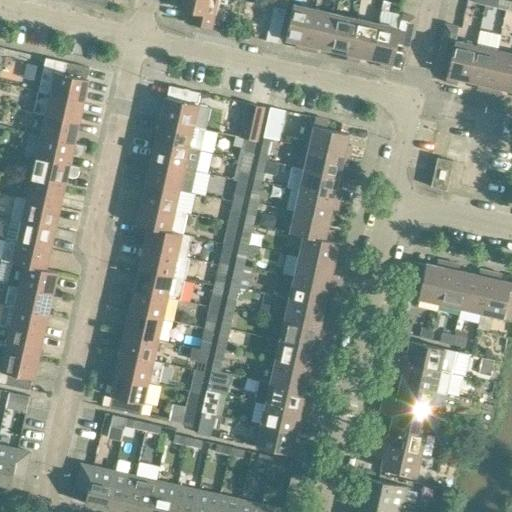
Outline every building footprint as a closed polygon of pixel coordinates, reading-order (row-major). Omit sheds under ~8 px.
[(190,11),(187,23),(211,28),(217,0),(181,0),(179,8),(190,11)] [(293,4),(285,39),(295,42),(294,47),(305,50),(314,9),(293,4)] [(283,17),(285,9),(273,7),(271,14),(283,17)] [(317,47),(327,49),(335,14),(314,9),(305,50),(316,52),(317,47)] [(377,24),(370,58),(380,61),(378,66),(390,69),(394,49),(406,52),(414,17),(401,14),(398,14),(388,11),(380,10),(377,24)] [(283,17),(271,14),(266,40),(278,43),(283,17)] [(356,19),(335,14),(327,49),(337,51),(336,57),(347,59),(356,19)] [(360,56),(370,58),(377,24),(356,19),(347,59),(358,62),(360,56)] [(445,24),(435,67),(447,70),(445,81),(456,84),(458,78),(468,80),(476,46),(454,41),(457,27),(445,24)] [(476,89),(487,91),(497,51),(476,46),(468,80),(478,83),(476,89)] [(511,54),(497,51),(487,91),(498,94),(500,88),(510,90),(511,80),(511,54)] [(38,91),(83,101),(88,80),(86,79),(89,67),(45,57),(38,91)] [(164,97),(159,118),(205,129),(210,107),(197,104),(199,92),(169,86),(169,85),(166,97),(164,97)] [(33,112),(45,115),(78,122),(83,101),(38,91),(33,112)] [(263,106),(247,103),(240,137),(244,137),(256,140),(263,106)] [(270,108),(263,137),(272,139),(278,140),(284,111),(270,108)] [(74,143),(78,122),(45,115),(44,115),(40,136),(74,143)] [(325,129),(327,120),(315,117),(308,147),(349,157),(351,145),(345,144),(348,134),(325,129)] [(159,118),(154,140),(200,150),(205,129),(159,118)] [(40,136),(35,157),(69,164),(71,155),(78,156),(82,154),(84,146),(74,144),(74,143),(40,136)] [(239,159),(251,161),(256,140),(244,137),(239,159)] [(196,171),(200,150),(154,140),(150,161),(196,171)] [(261,146),(258,158),(267,160),(270,148),(261,146)] [(346,168),(349,157),(308,147),(303,168),(338,176),(340,166),(346,168)] [(35,157),(30,178),(64,185),(66,176),(73,178),(77,175),(79,167),(69,164),(35,157)] [(446,190),(452,161),(437,157),(430,186),(446,190)] [(258,160),(253,179),(262,181),(265,172),(267,160),(258,158),(258,160)] [(235,179),(238,180),(246,182),(251,161),(239,159),(235,179)] [(150,161),(145,182),(179,189),(191,192),(196,171),(150,161)] [(284,186),(289,187),(339,199),(342,188),(336,186),(338,176),(303,168),(289,165),(284,186)] [(59,207),(64,185),(30,178),(26,199),(59,207)] [(253,179),(249,200),(258,202),(262,181),(253,179)] [(238,180),(233,201),(242,203),(246,182),(238,180)] [(145,182),(140,203),(174,210),(179,189),(145,182)] [(285,208),(294,211),(329,218),(331,209),(337,210),(339,199),(289,187),(285,208)] [(15,196),(10,217),(55,228),(59,207),(26,199),(15,196)] [(255,215),(258,202),(249,200),(246,213),(255,215)] [(233,201),(228,222),(237,224),(242,203),(233,201)] [(174,210),(140,203),(135,224),(147,227),(147,226),(170,231),(181,233),(186,213),(174,210)] [(330,241),(330,240),(332,230),(327,228),(329,218),(294,211),(289,232),(303,235),(330,241)] [(10,217),(5,239),(16,241),(50,249),(55,228),(10,217)] [(237,224),(228,222),(225,235),(234,237),(237,224)] [(142,248),(177,255),(186,257),(189,245),(191,236),(181,233),(170,231),(147,226),(147,227),(142,248)] [(251,232),(242,230),(239,243),(248,245),(251,232)] [(274,249),(277,236),(258,232),(255,245),(274,249)] [(335,254),(341,255),(344,243),(330,240),(330,241),(303,235),(298,256),(333,264),(335,254)] [(50,249),(16,241),(5,239),(0,260),(11,263),(23,265),(45,270),(45,269),(50,249)] [(245,257),(248,245),(239,243),(236,255),(245,257)] [(138,269),(184,279),(189,258),(186,257),(177,255),(142,248),(138,269)] [(219,265),(227,267),(230,254),(222,252),(219,265)] [(298,256),(293,277),(334,286),(336,275),(331,274),(333,264),(298,256)] [(413,261),(411,270),(405,295),(439,303),(448,262),(437,260),(435,265),(425,263),(425,264),(413,261)] [(439,303),(460,308),(468,273),(458,270),(459,265),(448,262),(439,303)] [(7,283),(9,284),(18,286),(52,293),(57,272),(45,269),(45,270),(23,265),(11,263),(7,283)] [(219,265),(214,286),(223,288),(227,267),(219,265)] [(167,297),(176,299),(179,300),(184,279),(138,269),(133,290),(167,297)] [(468,273),(460,308),(481,312),(490,272),(479,269),(478,275),(468,273)] [(481,312),(511,319),(511,282),(510,283),(510,282),(498,280),(499,275),(501,275),(501,274),(490,272),(481,312)] [(232,273),(230,285),(239,287),(241,274),(232,273)] [(293,277),(289,298),(323,306),(326,296),(331,297),(334,286),(293,277)] [(52,293),(18,286),(9,284),(4,305),(47,315),(52,293)] [(230,285),(225,306),(234,308),(239,287),(230,285)] [(172,320),(176,299),(167,297),(133,290),(128,311),(162,318),(172,320)] [(212,294),(209,307),(218,309),(221,296),(212,294)] [(270,316),(284,319),(324,328),(327,317),(321,316),(323,306),(289,298),(275,295),(270,316)] [(2,304),(0,314),(0,326),(43,336),(47,315),(4,305),(2,304)] [(218,309),(209,307),(207,319),(215,321),(218,309)] [(128,311),(124,332),(158,339),(162,318),(128,311)] [(232,317),(223,315),(220,327),(229,329),(232,317)] [(284,319),(279,340),(314,348),(316,338),(322,339),(324,328),(284,319)] [(0,326),(0,348),(38,357),(43,336),(0,326)] [(226,341),(229,329),(220,327),(218,339),(226,341)] [(205,328),(200,349),(209,351),(213,330),(205,328)] [(421,328),(419,335),(429,338),(431,330),(421,328)] [(153,360),(158,339),(124,332),(119,353),(153,360)] [(439,341),(452,344),(454,335),(441,332),(439,341)] [(452,344),(460,346),(464,347),(466,338),(454,335),(452,344)] [(279,340),(274,361),(315,370),(317,359),(312,358),(314,348),(279,340)] [(394,348),(391,359),(450,373),(455,351),(409,341),(407,351),(394,348)] [(0,366),(0,383),(29,390),(32,378),(33,378),(38,357),(0,348),(0,360),(1,360),(0,366)] [(209,351),(200,349),(197,361),(206,363),(209,351)] [(153,360),(119,353),(114,374),(148,381),(158,384),(163,363),(153,360)] [(223,359),(214,357),(211,369),(220,371),(223,359)] [(446,394),(450,373),(391,359),(389,370),(402,373),(400,383),(434,391),(446,394)] [(312,381),(315,370),(274,361),(270,382),(304,390),(307,380),(312,381)] [(217,383),(220,371),(211,369),(206,390),(220,393),(222,384),(217,383)] [(195,370),(191,391),(199,393),(204,372),(195,370)] [(112,396),(109,408),(140,415),(148,381),(114,374),(109,396),(112,396)] [(252,401),(265,403),(305,412),(308,401),(302,400),(304,390),(270,382),(257,379),(252,401)] [(384,390),(382,402),(430,412),(434,391),(400,383),(397,393),(384,390)] [(215,414),(220,393),(206,390),(201,411),(215,414)] [(192,426),(199,393),(190,391),(183,424),(192,426)] [(9,392),(5,406),(14,407),(17,394),(9,392)] [(425,433),(430,412),(382,402),(379,413),(392,416),(390,425),(425,433)] [(265,403),(260,424),(295,432),(297,422),(303,424),(305,412),(265,403)] [(196,433),(210,436),(215,414),(201,411),(196,433)] [(124,428),(126,418),(112,415),(110,425),(124,428)] [(146,430),(147,423),(134,420),(132,427),(146,430)] [(161,426),(147,423),(146,430),(159,433),(161,426)] [(295,432),(260,424),(255,446),(296,455),(298,444),(293,442),(295,432)] [(375,432),(372,444),(420,454),(425,433),(390,425),(388,435),(375,432)] [(186,445),(188,437),(174,434),(172,442),(186,445)] [(188,437),(186,445),(200,448),(202,440),(189,437),(188,437)] [(229,454),(230,447),(217,444),(215,451),(229,454)] [(372,444),(370,455),(383,458),(380,468),(415,476),(420,454),(372,444)] [(12,474),(24,476),(30,452),(18,449),(0,445),(0,484),(9,486),(12,474)] [(230,447),(229,454),(242,457),(244,450),(230,447)] [(270,464),(272,456),(259,453),(257,461),(270,464)] [(284,467),(286,459),(272,456),(270,464),(284,467)] [(113,471),(92,466),(80,463),(75,488),(87,490),(84,503),(105,508),(113,471)] [(113,471),(105,508),(124,511),(126,511),(135,475),(113,471)] [(126,511),(148,511),(156,480),(135,475),(126,511)] [(367,486),(364,500),(401,508),(406,487),(365,477),(363,485),(367,486)] [(156,480),(148,511),(170,511),(177,485),(156,480)] [(170,511),(193,511),(198,490),(177,485),(170,511)] [(198,490),(193,511),(215,511),(219,494),(198,490)] [(215,511),(237,511),(241,499),(219,494),(215,511)] [(241,499),(237,511),(260,511),(262,504),(241,499)] [(400,511),(401,508),(364,500),(361,511),(400,511)]
